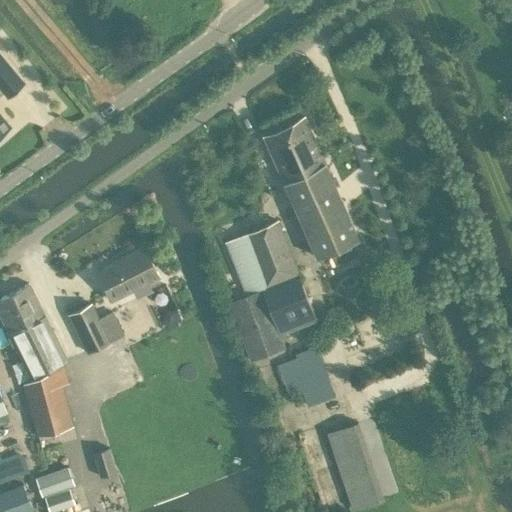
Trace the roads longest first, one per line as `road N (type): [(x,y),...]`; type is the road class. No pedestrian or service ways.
road 1 (unclassified): [(0,259),(365,0)]
road 2 (tertiary): [(264,0),(0,188)]
